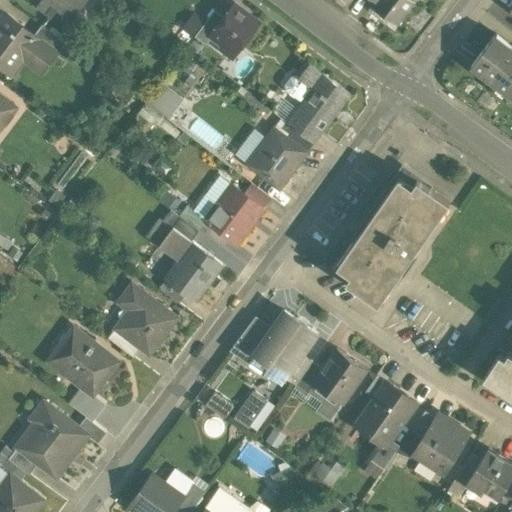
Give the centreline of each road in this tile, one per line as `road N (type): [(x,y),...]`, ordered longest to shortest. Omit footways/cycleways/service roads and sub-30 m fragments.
road 1 (residential): [(92,511),(273,260)]
road 2 (residential): [(273,260),(511,425)]
road 3 (residential): [(273,260),(400,85)]
road 4 (residential): [(294,0),(400,85)]
road 5 (residential): [(400,85),(511,159)]
